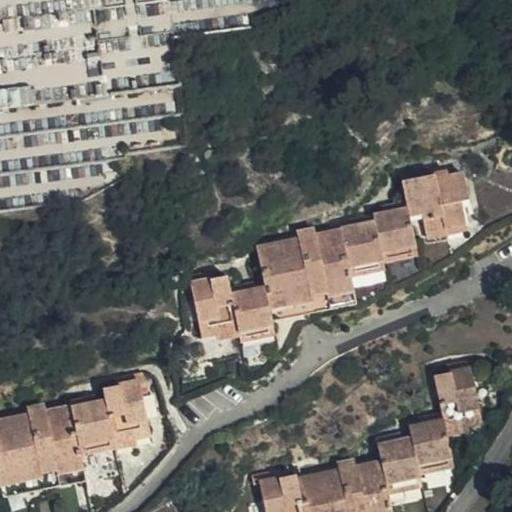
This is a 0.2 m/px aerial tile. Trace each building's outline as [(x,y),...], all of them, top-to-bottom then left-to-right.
[(227,0),(228,10),(256,7),(254,0),(227,0)] [(391,168),(397,197),(400,213),(412,210),(417,234),(437,230),(437,222),(455,219),(452,201),(460,199),(453,170),(439,173),(437,167),(413,171),(411,163),(391,168)] [(400,213),(397,197),(386,200),(384,201),(385,207),(367,211),(377,257),(396,254),(394,245),(407,242),(400,213)] [(377,257),(367,211),(351,214),(352,220),(335,224),(336,237),(345,272),(365,267),(364,260),(377,257)] [(457,226),(455,219),(437,222),(437,230),(457,226)] [(336,237),(335,224),(333,221),(250,239),(251,248),(293,239),(295,251),(313,248),(313,241),(336,237)] [(347,283),(345,272),(336,237),(313,241),(313,248),(295,251),(293,239),(251,248),(259,285),(263,301),(288,294),(289,300),(324,294),(323,289),(347,283)] [(198,280),(208,278),(207,272),(197,274),(198,280)] [(232,330),(223,286),(221,276),(208,278),(198,280),(197,274),(178,278),(179,288),(186,287),(196,337),(232,330)] [(351,301),(347,283),(323,289),(324,294),(289,300),(288,294),(263,301),(267,319),(351,301)] [(263,301),(259,285),(240,289),(239,284),(223,286),(232,330),(233,331),(249,329),(251,336),(270,333),(267,319),(263,301)] [(472,361),(455,364),(455,373),(445,375),(435,378),(442,415),(445,433),(479,427),(468,371),(474,370),(472,361)] [(455,373),(455,364),(447,365),(445,367),(445,375),(455,373)] [(145,371),(123,375),(125,384),(116,386),(104,388),(107,402),(115,438),(151,430),(141,382),(148,380),(145,371)] [(125,384),(123,375),(113,377),(116,386),(125,384)] [(116,446),(115,438),(107,402),(88,405),(86,397),(70,400),(73,415),(79,444),(96,441),(98,449),(116,446)] [(73,415),(70,400),(30,408),(32,418),(34,429),(51,426),(50,420),(73,415)] [(0,424),(32,418),(30,408),(0,414),(0,424)] [(82,464),(79,444),(73,415),(50,420),(51,426),(34,429),(44,480),(62,475),(62,469),(82,464)] [(450,460),(445,433),(442,415),(426,417),(427,423),(423,425),(409,427),(409,438),(417,476),(436,472),(434,463),(450,460)] [(44,480),(34,429),(32,418),(0,424),(0,480),(25,475),(27,483),(44,480)] [(417,476),(409,438),(395,441),(394,436),(373,440),(375,456),(378,472),(380,482),(396,479),(399,490),(418,488),(417,476)] [(378,472),(375,456),(290,470),(291,480),(338,471),(340,484),(355,482),(355,476),(378,472)] [(86,480),(82,464),(62,469),(62,475),(44,480),(46,488),(86,480)] [(297,511),(291,480),(290,470),(278,471),(271,473),(270,467),(250,471),(251,480),(256,480),(261,511),(297,511)] [(385,511),(380,482),(378,472),(355,476),(355,482),(340,484),(338,471),(291,480),(297,511),(385,511)] [(46,488),(44,480),(27,483),(25,475),(0,480),(0,482),(3,497),(46,488)]
